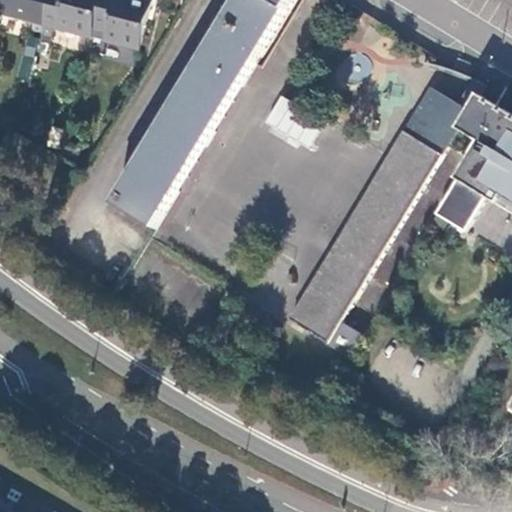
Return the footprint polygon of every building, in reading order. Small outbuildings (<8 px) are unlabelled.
[(2,0),(0,9),(0,13),(33,23),(34,19),(47,22),(52,0),(2,0)] [(52,0),(47,22),(61,26),(60,30),(95,38),(96,30),(104,0),(52,0)] [(104,0),(96,30),(110,33),(108,42),(142,51),(156,3),(144,0),(104,0)] [(296,0),(241,0),(116,205),(156,229),(296,0)] [(434,91),(406,135),(435,152),(462,107),(434,91)] [(263,126),(310,150),(326,119),(279,95),(263,126)] [(483,145),(439,218),(468,235),(492,195),(511,207),(511,115),(482,98),(462,132),(483,145)] [(292,322),(331,346),(446,158),(435,152),(406,135),(292,322)]
